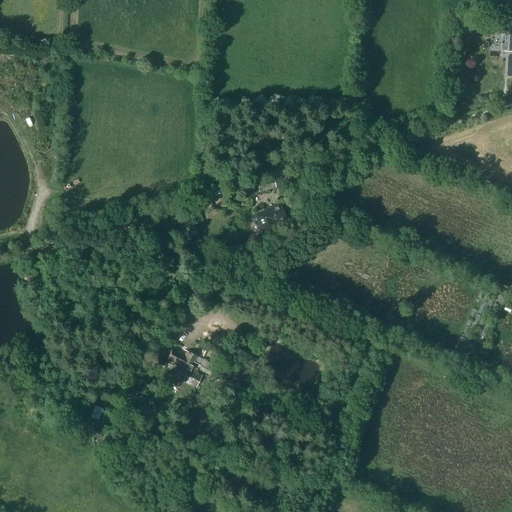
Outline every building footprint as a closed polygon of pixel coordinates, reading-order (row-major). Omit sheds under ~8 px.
[(493,0),(493,11),(511,11),(511,0),(493,0)] [(511,19),(504,20),(504,34),(503,50),(511,50),(511,55),(509,55),(508,76),(511,76),(511,19)] [(274,182),(273,178),(258,181),(260,191),(275,187),(274,182)] [(285,215),(280,204),(264,210),(263,208),(255,212),(256,214),(255,214),(263,231),(277,225),(274,220),(285,215)] [(170,214),(173,224),(185,221),(183,211),(182,212),(180,205),(171,207),(172,214),(170,214)] [(136,226),(133,216),(120,220),(122,229),(136,226)] [(31,273),(33,283),(44,282),(41,259),(29,261),(30,268),(31,273)] [(33,283),(30,268),(22,269),(24,285),(33,283)] [(507,294),(484,283),(458,344),(482,354),(507,294)] [(511,341),(498,335),(489,357),(511,367),(511,363),(511,341)] [(438,346),(436,350),(442,353),(453,359),(456,353),(445,348),(444,349),(438,346)] [(252,365),(256,358),(235,347),(232,353),(252,365)] [(181,366),(176,375),(184,379),(183,380),(196,387),(201,376),(195,373),(197,369),(191,365),(193,361),(199,363),(196,368),(218,379),(223,370),(185,350),(183,355),(172,350),(168,359),(181,366)]
